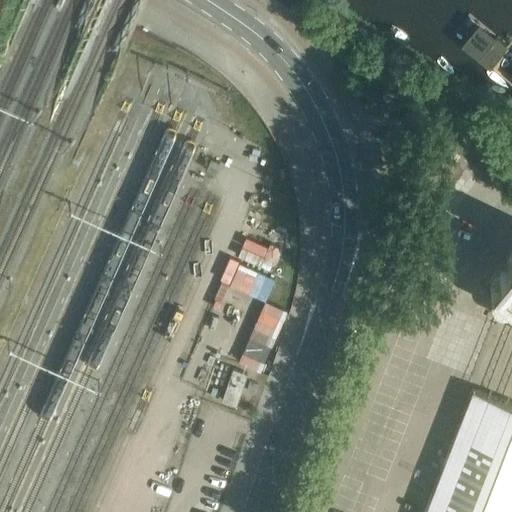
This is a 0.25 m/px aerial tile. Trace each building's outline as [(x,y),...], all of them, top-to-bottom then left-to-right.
[(463,18),(447,38),(485,70),(501,51),(463,18)] [(245,210),(267,220),(279,192),(256,182),(245,210)] [(222,277),(214,295),(222,299),(228,285),(264,300),(274,278),(238,263),(230,280),(222,277)] [(264,300),(237,361),(260,371),(287,309),(264,300)] [(233,368),(221,400),(236,405),(247,373),(233,368)] [(511,511),(511,402),(472,387),(423,511),(511,511)]
